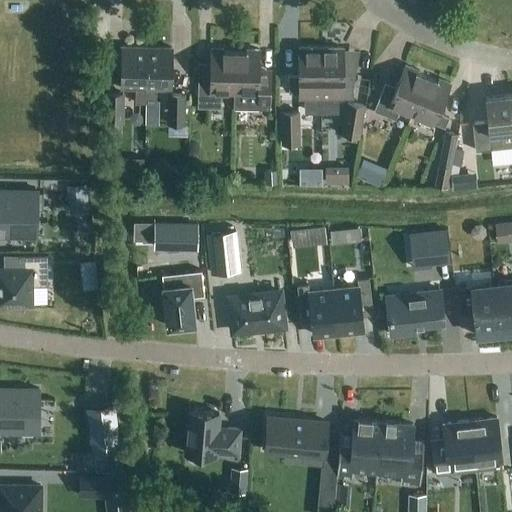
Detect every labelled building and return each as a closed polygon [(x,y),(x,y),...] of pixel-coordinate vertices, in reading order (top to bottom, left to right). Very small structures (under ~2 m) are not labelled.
[(146,104),(147,47),(122,47),(121,89),(135,90),(135,104),(146,104)] [(147,47),(146,104),(156,104),(156,90),(171,90),(172,48),(147,47)] [(234,93),(235,52),(223,52),(223,49),(211,49),(210,73),(198,72),(197,108),(221,109),(221,93),(234,93)] [(305,113),(321,113),(321,49),(299,49),(299,76),(289,76),(289,92),(299,92),(299,99),(305,99),(305,113)] [(321,49),(321,113),(338,113),(339,99),(353,99),(353,87),(353,76),(343,76),(343,49),(321,49)] [(235,52),(234,93),(246,94),(246,105),(270,105),(270,74),(259,74),(259,50),(246,50),(246,53),(235,52)] [(411,115),(427,77),(416,73),(417,70),(405,65),(396,88),(385,83),(374,112),(396,120),(400,110),(411,115)] [(427,77),(411,115),(445,129),(449,118),(438,114),(450,84),(439,79),(438,82),(427,77)] [(122,123),(123,93),(107,93),(106,123),(122,123)] [(184,125),(185,95),(169,94),(168,124),(184,125)] [(475,151),(511,147),(511,114),(510,95),(486,98),(488,122),(472,123),(475,151)] [(361,138),(367,105),(348,102),(343,135),(361,138)] [(282,145),(301,144),(300,111),(281,112),(282,145)] [(188,134),(188,126),(176,126),(176,134),(181,134),(188,134)] [(447,183),(449,183),(458,135),(446,132),(436,185),(448,188),(447,183)] [(127,165),(110,166),(111,184),(127,183),(127,165)] [(362,165),(357,177),(380,186),(385,174),(362,165)] [(169,181),(169,169),(149,168),(149,180),(169,181)] [(325,185),(348,185),(348,168),(325,168),(325,185)] [(264,184),(277,184),(277,170),(263,171),(264,184)] [(476,175),(452,178),(453,192),(478,190),(476,175)] [(188,188),(188,180),(176,180),(176,188),(188,188)] [(86,186),(70,187),(72,211),(88,210),(86,186)] [(24,209),(37,209),(44,210),(44,192),(39,192),(0,191),(0,235),(10,236),(23,236),(24,209)] [(154,223),(154,248),(197,249),(197,223),(154,223)] [(341,230),(327,231),(328,244),(342,243),(341,230)] [(447,230),(411,234),(415,268),(431,266),(431,262),(450,259),(447,230)] [(235,231),(209,234),(214,274),(239,271),(235,231)] [(25,272),(5,272),(0,271),(0,307),(33,308),(33,290),(49,289),(48,257),(41,258),(27,258),(24,258),(25,272)] [(94,261),(80,262),(82,276),(96,275),(94,261)] [(201,269),(162,274),(167,326),(195,323),(192,296),(204,294),(201,269)] [(336,310),(339,333),(364,330),(361,306),(372,305),(369,277),(358,279),(359,287),(334,289),(336,310)] [(511,282),(495,284),(494,284),(499,334),(511,332),(511,282)] [(336,310),(334,289),(309,292),(308,284),(297,285),(300,313),(311,311),(314,336),(339,333),(336,310)] [(494,284),(468,287),(458,288),(461,315),(474,313),(477,336),(499,334),(494,284)] [(281,290),(229,296),(233,330),(285,324),(281,290)] [(391,335),(415,333),(414,325),(444,322),(440,290),(386,295),(391,335)] [(66,332),(82,332),(82,305),(66,305),(66,332)] [(357,402),(382,403),(382,379),(357,379),(357,402)] [(0,389),(0,432),(39,433),(39,390),(0,389)] [(114,405),(87,408),(92,448),(93,452),(97,452),(120,449),(115,412),(114,405)] [(216,452),(238,454),(240,430),(218,428),(219,414),(189,411),(185,454),(215,457),(216,452)] [(327,422),(267,417),(265,450),(324,456),(325,446),(327,422)] [(496,417),(470,421),(476,470),(502,467),(496,417)] [(379,471),(384,421),(355,419),(352,445),(340,444),(338,473),(358,475),(358,470),(379,471)] [(411,450),(413,424),(384,421),(379,471),(401,473),(400,479),(420,481),(423,451),(411,450)] [(446,452),(433,453),(435,475),(476,470),(470,421),(443,424),(445,444),(446,452)] [(119,451),(109,452),(110,472),(120,471),(119,453),(119,451)] [(323,468),(320,500),(334,501),(337,469),(323,468)] [(234,469),(233,494),(246,494),(247,470),(234,469)] [(80,475),(79,496),(80,496),(80,492),(110,493),(111,500),(111,501),(112,501),(111,500),(126,498),(127,498),(124,477),(80,475)] [(0,511),(40,511),(41,486),(0,485),(0,511)] [(349,511),(351,488),(337,487),(335,511),(349,511)] [(413,495),(412,511),(424,511),(425,496),(413,495)]
